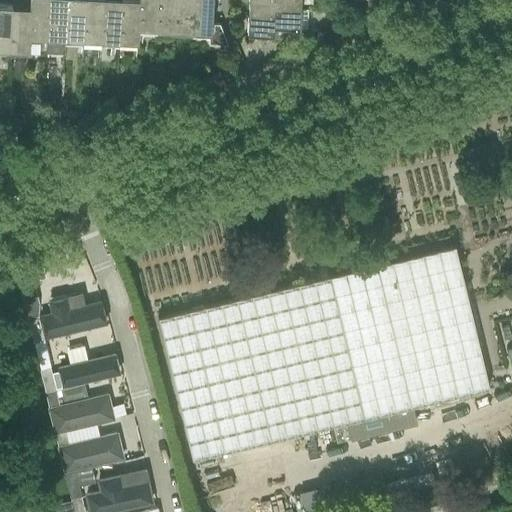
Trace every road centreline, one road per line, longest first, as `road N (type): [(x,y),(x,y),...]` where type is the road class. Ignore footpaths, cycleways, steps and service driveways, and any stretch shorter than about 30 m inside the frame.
road 1 (tertiary): [(73,197),(511,14)]
road 2 (residential): [(170,511),(73,197)]
